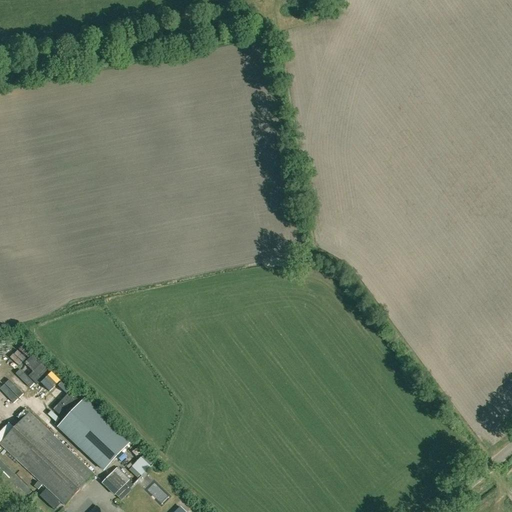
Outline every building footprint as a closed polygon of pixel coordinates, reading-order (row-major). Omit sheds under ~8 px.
[(44,380),(40,371),(29,375),(32,384),(44,380)] [(19,372),(14,376),(29,391),(33,387),(19,372)] [(14,393),(5,402),(11,407),(19,399),(14,393)] [(131,442),(84,399),(58,427),(104,470),(131,442)] [(0,443),(65,505),(94,474),(29,413),(0,443)] [(116,495),(122,500),(132,490),(126,484),(130,480),(125,475),(127,474),(119,466),(117,468),(117,467),(102,483),(115,495),(116,495)] [(40,482),(33,488),(38,493),(45,487),(40,482)] [(166,509),(176,499),(159,483),(150,493),(166,509)]
